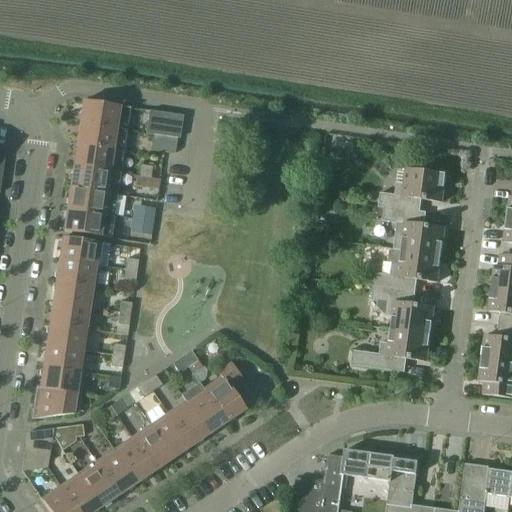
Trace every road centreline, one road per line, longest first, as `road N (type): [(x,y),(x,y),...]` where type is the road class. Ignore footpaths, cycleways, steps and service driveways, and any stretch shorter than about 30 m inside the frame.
road 1 (residential): [(0,418),(36,143),(29,114)]
road 2 (residential): [(447,420),(484,152)]
road 3 (residential): [(207,511),(313,440),(352,424),(447,420)]
road 4 (residential): [(206,108),(74,87),(29,114)]
